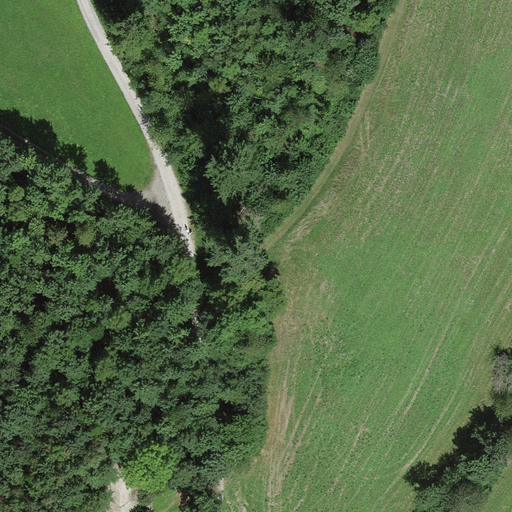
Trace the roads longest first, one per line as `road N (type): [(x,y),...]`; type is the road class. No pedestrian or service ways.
road 1 (track): [(191,281),(233,261),(331,165),(397,0)]
road 2 (track): [(80,0),(173,177),(185,240)]
road 3 (track): [(0,125),(185,240),(191,281)]
road 4 (track): [(215,511),(221,465),(191,281)]
